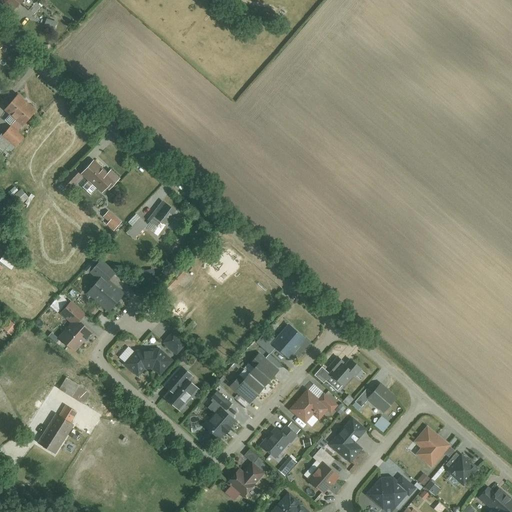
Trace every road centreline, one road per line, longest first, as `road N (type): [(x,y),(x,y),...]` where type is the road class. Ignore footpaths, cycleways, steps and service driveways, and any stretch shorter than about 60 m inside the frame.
road 1 (residential): [(339,324),(0,19)]
road 2 (residential): [(339,324),(213,460),(98,360),(103,340),(124,318)]
road 3 (residential): [(424,402),(349,489),(348,511)]
